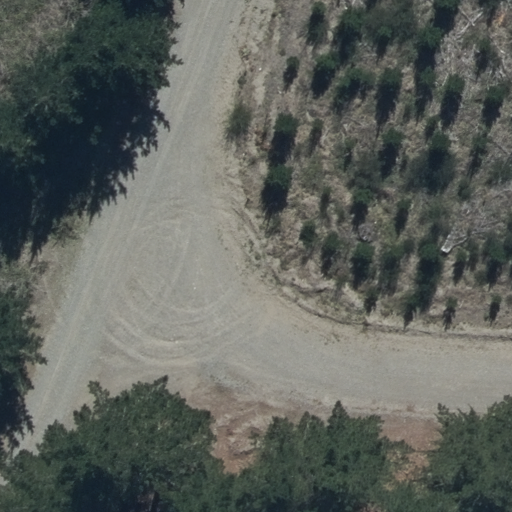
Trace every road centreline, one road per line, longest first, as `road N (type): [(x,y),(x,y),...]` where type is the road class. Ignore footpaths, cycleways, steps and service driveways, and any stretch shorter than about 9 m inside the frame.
road 1 (track): [(187,0),(12,511)]
road 2 (track): [(68,350),(511,377)]
